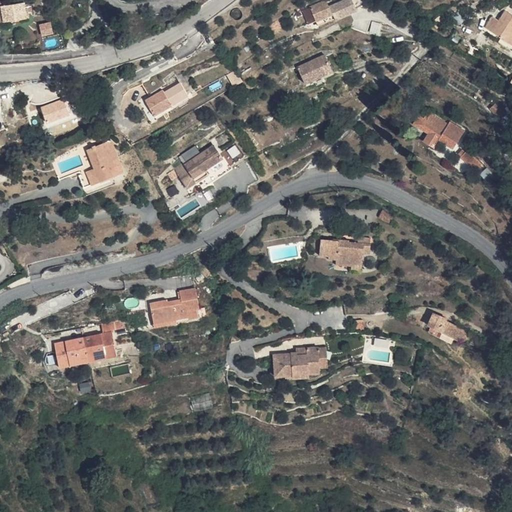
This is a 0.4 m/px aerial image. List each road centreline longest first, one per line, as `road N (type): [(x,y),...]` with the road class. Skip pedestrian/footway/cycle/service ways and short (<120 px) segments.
road 1 (tertiary): [(511,273),(458,228),(389,190),(329,178),(153,260),(0,302)]
road 2 (residential): [(0,73),(129,53),(223,0)]
